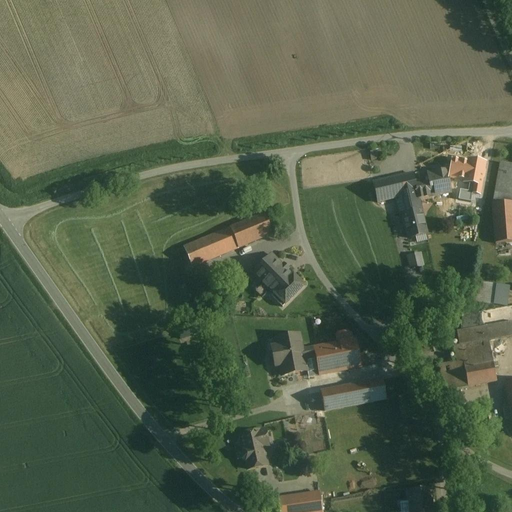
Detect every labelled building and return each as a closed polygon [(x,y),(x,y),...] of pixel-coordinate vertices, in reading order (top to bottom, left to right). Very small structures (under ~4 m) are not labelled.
[(511,166),(500,164),(492,206),(511,204),(511,166)] [(454,170),(427,175),(429,185),(416,187),(417,195),(431,193),(432,197),(458,192),(454,170)] [(413,175),(373,184),(378,204),(396,200),(417,195),(416,187),(413,175)] [(417,195),(396,200),(399,215),(402,214),(408,240),(427,235),(417,195)] [(511,204),(492,206),(495,245),(511,243),(511,204)] [(264,215),(183,249),(192,269),(272,236),(264,215)] [(421,255),(407,258),(410,271),(424,267),(421,255)] [(292,277),(272,257),(253,275),(265,286),(268,290),(274,295),(292,277)] [(274,295),(271,297),(282,308),(284,306),(285,306),(304,287),(293,276),(292,277),(274,295)] [(265,286),(257,294),(260,298),(268,290),(265,286)] [(489,308),(490,287),(468,286),(467,307),(489,308)] [(511,323),(455,333),(457,348),(459,347),(490,345),(511,342),(511,323)] [(300,335),(274,340),(277,356),(303,351),(300,335)] [(355,341),(303,351),(308,378),(360,368),(355,341)] [(490,345),(459,347),(457,348),(449,349),(451,365),(455,394),(498,388),(490,345)] [(303,351),(277,356),(283,387),(309,382),(308,378),(303,351)] [(451,365),(438,368),(445,409),(457,408),(455,394),(451,365)] [(392,379),(321,393),(324,413),(396,399),(392,379)] [(265,431),(240,437),(243,451),(241,455),(242,461),(246,463),(248,471),(267,466),(263,448),(268,447),(265,431)] [(431,511),(430,490),(408,492),(409,511),(431,511)] [(322,511),(319,494),(278,500),(279,511),(322,511)]
